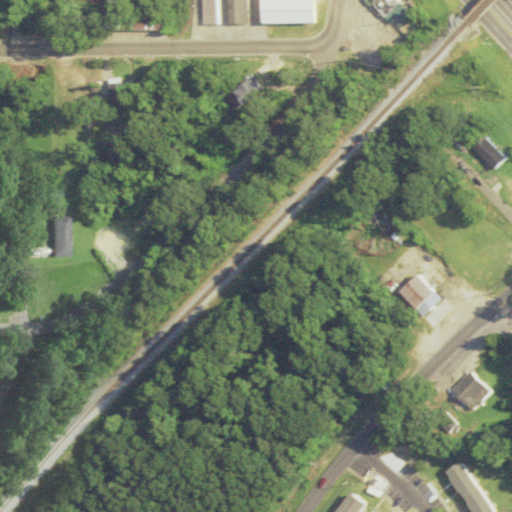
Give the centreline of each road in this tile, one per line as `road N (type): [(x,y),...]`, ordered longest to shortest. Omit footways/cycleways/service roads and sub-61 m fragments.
road 1 (residential): [(321,45),(298,103),(71,326),(0,330)]
road 2 (secondary): [(321,45),(0,52)]
road 3 (tertiary): [(511,287),(398,389),(295,511)]
